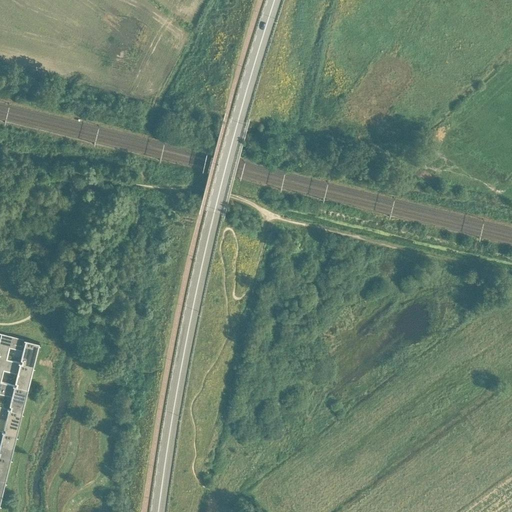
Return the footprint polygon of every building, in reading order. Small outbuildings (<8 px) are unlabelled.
[(0,357),(7,359),(10,346),(23,349),(20,362),(34,365),(39,344),(40,345),(40,344),(39,344),(39,342),(3,333),(2,334),(0,343),(0,357)] [(15,385),(28,388),(33,367),(34,368),(35,367),(33,367),(34,365),(20,362),(7,359),(0,357),(0,381),(1,382),(4,369),(18,372),(15,385)] [(9,408),(22,411),(27,390),(29,391),(29,390),(28,390),(28,388),(15,385),(1,382),(0,381),(0,392),(12,395),(9,408)] [(3,431),(17,434),(22,413),(23,414),(23,413),(22,413),(22,411),(9,408),(0,405),(0,416),(6,418),(3,431)] [(0,444),(0,454),(11,457),(16,436),(18,437),(18,436),(16,435),(17,434),(3,431),(0,429),(0,440),(1,441),(0,444)] [(0,478),(5,480),(11,459),(12,459),(11,458),(11,457),(0,454),(0,478)]
